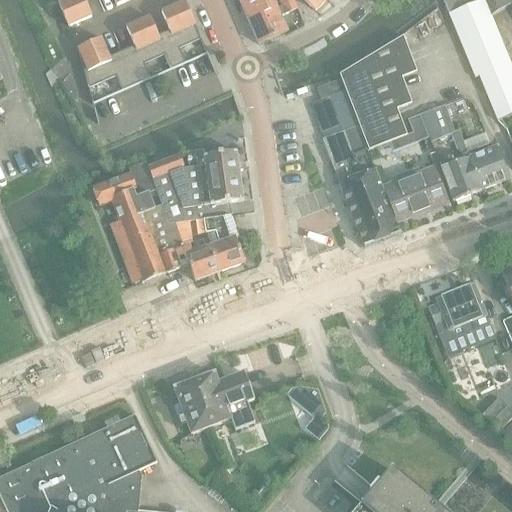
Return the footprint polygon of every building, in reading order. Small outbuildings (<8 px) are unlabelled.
[(83,0),(55,0),(68,28),(91,18),(83,0)] [(238,0),(248,23),(276,10),(271,0),(238,0)] [(278,0),(277,1),(281,8),(294,2),(292,0),(278,0)] [(302,0),(315,12),(326,0),(302,0)] [(449,15),(475,78),(479,76),(497,121),(511,115),(511,69),(490,17),(511,4),(511,0),(482,0),(483,0),(449,15)] [(298,10),(294,2),(281,8),(284,16),(298,10)] [(185,4),(161,14),(169,32),(158,37),(166,57),(172,71),(185,65),(179,51),(201,41),(185,4)] [(286,32),(276,10),(248,23),(258,45),(286,32)] [(166,57),(158,37),(149,19),(126,29),(134,48),(122,53),(136,86),(150,80),(144,66),(166,57)] [(337,78),(339,81),(367,151),(389,143),(405,137),(395,111),(409,105),(400,79),(415,74),(401,38),(337,78)] [(136,86),(122,53),(109,59),(101,40),(78,51),(88,90),(116,78),(122,93),(136,86)] [(396,224),(382,189),(366,151),(367,151),(339,81),(315,90),(320,102),(310,106),(323,141),(322,141),(365,250),(400,236),(396,224)] [(421,116),(428,137),(429,140),(430,143),(443,138),(454,134),(444,108),(421,116)] [(412,134),(405,137),(389,143),(392,151),(428,137),(421,116),(407,121),(412,134)] [(470,159),(468,160),(479,191),(480,191),(508,181),(496,148),(491,150),(486,135),(464,143),(470,159)] [(153,182),(152,182),(156,192),(162,207),(169,226),(175,225),(204,221),(231,217),(230,204),(243,203),(238,172),(242,172),(241,163),(237,163),(236,154),(205,158),(204,152),(187,155),(189,169),(184,169),(153,182)] [(480,193),(480,191),(479,191),(468,160),(462,162),(459,153),(443,158),(446,167),(440,170),(452,203),(480,193)] [(179,156),(147,169),(153,182),(184,169),(179,156)] [(130,176),(91,191),(98,207),(111,202),(119,223),(112,226),(130,272),(136,286),(143,283),(144,284),(181,270),(180,270),(173,253),(174,252),(183,249),(175,225),(169,226),(162,207),(154,210),(148,195),(156,192),(152,182),(153,182),(147,169),(145,163),(127,171),(130,176)] [(435,169),(382,189),(396,224),(448,205),(435,169)] [(220,245),(210,249),(219,274),(244,265),(235,240),(238,238),(231,217),(204,221),(205,235),(215,234),(220,245)] [(204,221),(175,225),(183,249),(185,257),(192,255),(191,239),(205,235),(204,221)] [(183,249),(174,252),(180,270),(181,270),(189,266),(185,257),(183,249)] [(192,255),(185,257),(195,283),(219,274),(210,249),(192,255)] [(511,271),(501,276),(511,303),(511,271)] [(475,322),(485,318),(473,287),(436,301),(438,306),(428,310),(441,345),(478,330),(475,322)] [(504,370),(495,373),(500,387),(509,384),(504,370)] [(215,376),(192,385),(208,430),(231,422),(235,432),(253,426),(246,405),(253,403),(242,375),(217,384),(215,376)] [(191,384),(173,391),(179,407),(174,408),(180,426),(185,424),(190,437),(208,431),(208,430),(191,384)] [(286,397),(313,420),(304,431),(319,443),(328,431),(328,428),(320,421),(325,415),(318,392),(300,389),(292,390),(286,397)] [(511,413),(498,400),(480,419),(498,434),(511,419),(511,413)] [(138,511),(141,480),(139,474),(157,466),(135,418),(0,480),(0,498),(6,511),(138,511)] [(511,425),(511,424),(501,434),(511,443),(511,442),(511,425)] [(439,511),(391,471),(356,511),(439,511)]
